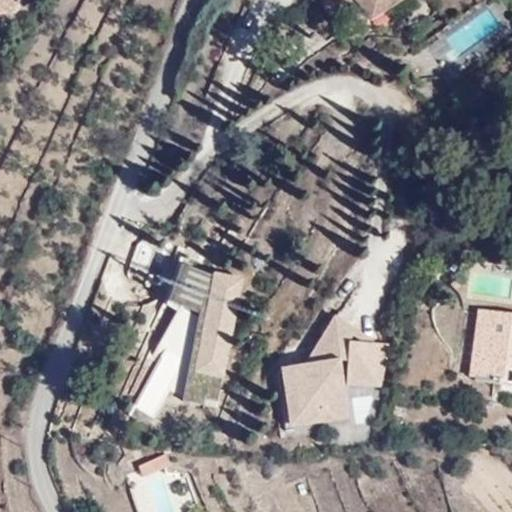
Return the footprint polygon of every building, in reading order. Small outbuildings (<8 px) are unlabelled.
[(0,0),(0,22),(8,26),(21,0),(0,0)] [(322,0),(321,2),(343,37),(358,13),(375,27),(411,0),(322,0)] [(184,274),(174,307),(187,311),(185,319),(166,354),(190,367),(200,350),(206,350),(201,379),(216,382),(214,392),(227,394),(248,288),(231,285),(227,286),(184,274)] [(187,311),(174,307),(172,316),(185,319),(187,311)] [(493,340),(496,313),(476,311),(468,378),(481,380),(485,340),(493,340)] [(481,380),(511,383),(511,314),(496,313),(493,340),(485,340),(481,380)] [(341,328),(326,350),(354,357),(354,349),(378,351),(341,328)] [(290,376),(298,423),(289,425),(292,440),(300,438),(300,435),(298,424),(354,416),(347,369),(354,369),(353,385),(386,387),(388,351),(354,349),(354,357),(326,350),(313,372),(308,379),(300,374),(290,376)] [(206,350),(200,350),(188,409),(210,413),(211,407),(224,410),(227,394),(214,392),(216,382),(201,379),(206,350)] [(386,387),(353,385),(352,393),(386,395),(396,352),(388,351),(386,387)] [(135,410),(153,417),(175,362),(156,355),(135,410)] [(298,423),(290,376),(282,384),(289,425),(298,423)] [(354,416),(298,424),(300,435),(355,426),(354,416)] [(168,464),(142,476),(147,486),(173,475),(168,464)]
